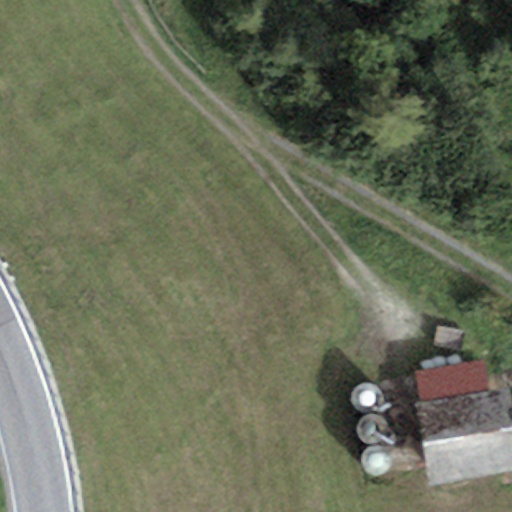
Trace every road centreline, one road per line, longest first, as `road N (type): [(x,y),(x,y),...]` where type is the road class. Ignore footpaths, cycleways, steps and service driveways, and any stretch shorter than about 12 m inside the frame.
road 1 (track): [(511,287),(242,134),(139,34),(118,0)]
road 2 (tertiary): [(0,348),(49,511)]
